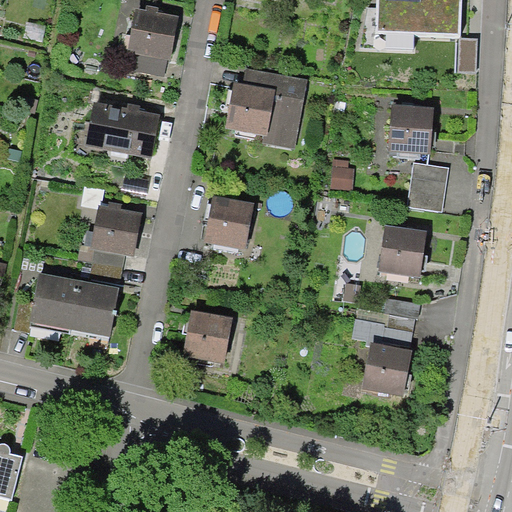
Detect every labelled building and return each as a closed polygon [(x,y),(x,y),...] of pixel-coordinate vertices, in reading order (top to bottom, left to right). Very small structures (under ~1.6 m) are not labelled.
[(370,0),(370,20),(394,20),(394,32),(433,33),(434,0),(370,0)] [(144,12),(143,18),(134,17),(129,41),(122,39),(118,58),(126,59),(124,71),(160,78),(163,61),(166,62),(173,24),(153,20),(154,14),(144,12)] [(264,137),(265,130),(293,135),(302,86),(243,75),(240,91),(232,89),(224,130),(264,137)] [(136,111),(126,109),(125,116),(92,110),(85,147),(148,160),(155,122),(135,118),(136,111)] [(390,113),(387,154),(427,156),(430,115),(390,113)] [(404,210),(435,215),(442,171),(411,166),(404,210)] [(78,206),(96,209),(98,194),(81,190),(78,206)] [(211,203),(204,243),(243,251),(250,211),(211,203)] [(90,251),(93,251),(122,257),(129,258),(137,220),(116,216),(117,210),(107,208),(106,214),(98,212),(90,251)] [(384,233),(378,273),(417,279),(423,239),(384,233)] [(119,272),(122,257),(93,251),(90,266),(119,272)] [(116,286),(119,272),(90,266),(87,281),(116,286)] [(36,280),(31,306),(16,303),(10,333),(27,336),(30,323),(67,330),(75,288),(36,280)] [(67,330),(107,338),(115,296),(75,288),(67,330)] [(343,301),(355,303),(357,292),(345,290),(343,301)] [(386,302),(383,317),(387,317),(384,331),(410,336),(413,322),(415,323),(418,308),(386,302)] [(190,317),(182,357),(221,365),(229,324),(190,317)] [(364,344),(363,349),(368,350),(360,390),(400,397),(408,356),(387,352),(389,346),(408,349),(410,336),(384,331),(382,330),(382,328),(352,322),(348,341),(364,344)] [(0,501),(8,503),(19,460),(8,457),(8,456),(7,450),(2,447),(0,447),(0,501)]
